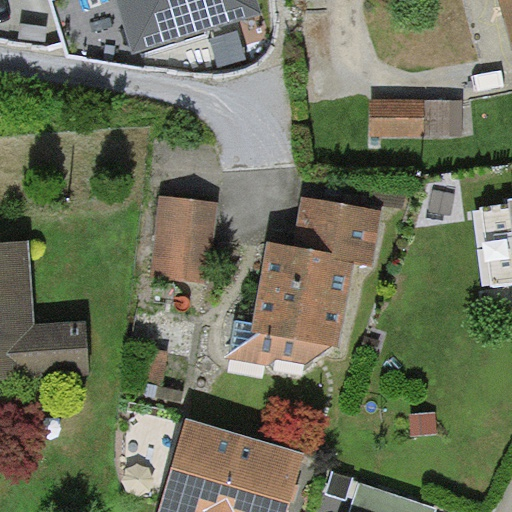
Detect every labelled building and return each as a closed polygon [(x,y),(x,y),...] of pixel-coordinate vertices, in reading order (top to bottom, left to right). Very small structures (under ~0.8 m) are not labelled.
[(51,0),(69,57),(130,64),(270,20),(263,0),(51,0)] [(511,0),(498,0),(511,48),(511,0)] [(370,101),(370,137),(462,138),(462,102),(370,101)] [(217,205),(160,198),(150,278),(207,285),(217,205)] [(383,214),(301,200),(294,244),(293,250),(269,246),(253,335),(340,351),(355,265),(373,268),(383,214)] [(29,243),(0,244),(0,382),(91,375),(87,323),(35,327),(29,243)] [(304,457),(187,422),(160,511),(287,511),(293,493),(304,457)] [(360,484),(351,511),(436,511),(437,510),(360,484)]
